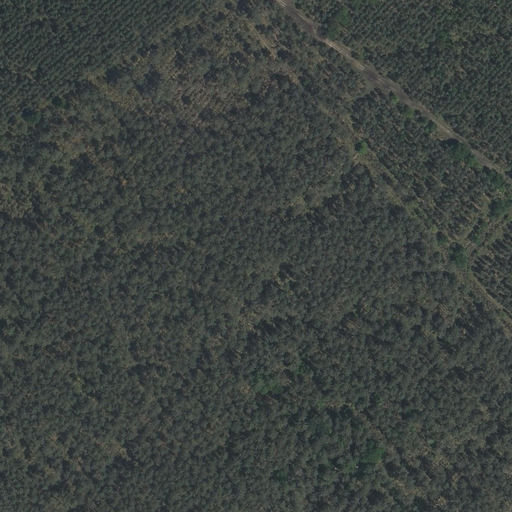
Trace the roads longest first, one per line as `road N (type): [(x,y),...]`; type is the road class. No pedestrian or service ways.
road 1 (track): [(280,0),(511,182)]
road 2 (track): [(511,323),(471,268),(511,224)]
